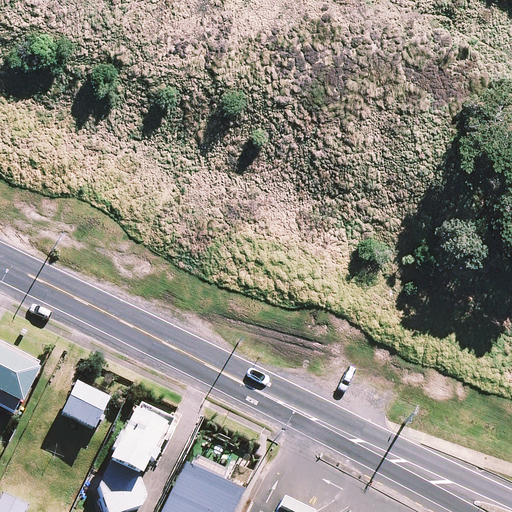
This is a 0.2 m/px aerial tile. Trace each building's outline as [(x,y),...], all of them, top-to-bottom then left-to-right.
[(0,394),(23,406),(42,370),(0,347),(0,394)] [(108,401),(76,385),(60,416),(92,431),(108,401)] [(169,422),(136,405),(108,460),(111,461),(98,488),(105,511),(129,511),(138,509),(147,492),(137,487),(169,422)] [(184,463),(160,511),(232,511),(254,467),(225,453),(228,445),(198,430),(187,452),(197,456),(192,467),(184,463)] [(24,511),(27,508),(2,496),(0,499),(0,511),(24,511)]
